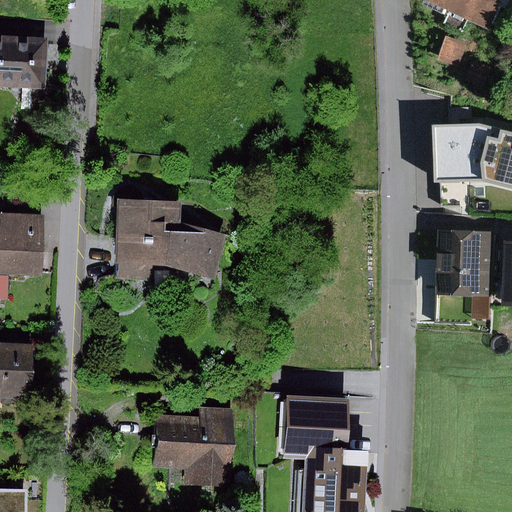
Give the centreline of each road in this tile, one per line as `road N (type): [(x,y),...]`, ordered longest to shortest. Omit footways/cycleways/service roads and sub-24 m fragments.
road 1 (residential): [(80,0),(56,511)]
road 2 (residential): [(395,0),(401,290),(391,511)]
